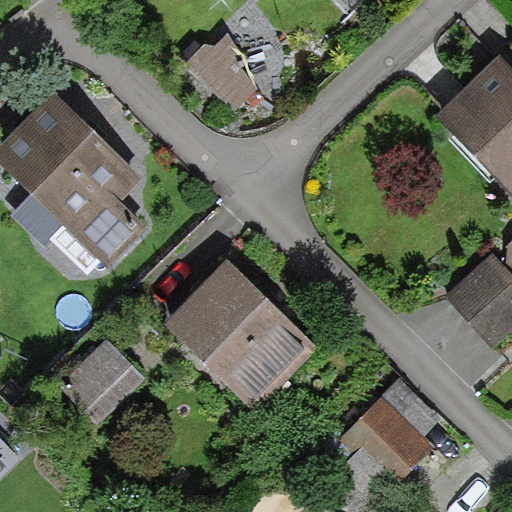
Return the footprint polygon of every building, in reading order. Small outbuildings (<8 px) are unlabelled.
[(228,45),(201,70),(243,114),(270,88),(228,45)] [(511,85),(496,69),(444,119),(511,189),(511,85)] [(157,156),(71,80),(13,146),(99,222),(157,156)] [(511,247),(453,303),(501,353),(511,342),(511,247)] [(333,347),(229,255),(168,323),(273,415),(333,347)] [(103,426),(149,381),(116,347),(69,392),(103,426)] [(384,402),(354,449),(415,487),(445,440),(384,402)] [(0,454),(0,472),(9,464),(0,454)]
